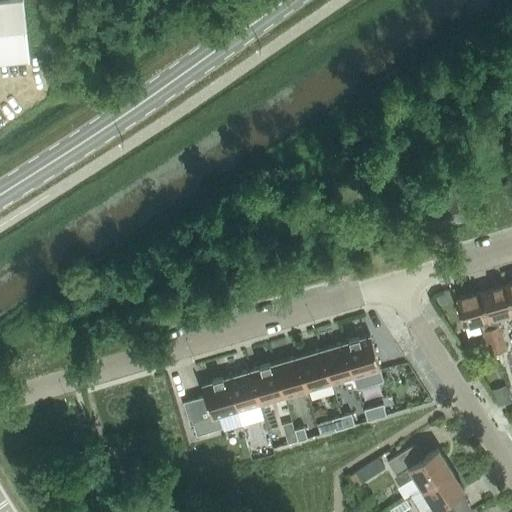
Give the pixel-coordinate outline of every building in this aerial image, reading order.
[(0,0),(0,62),(29,59),(22,0),(0,0)] [(510,204),(511,203),(511,179),(503,182),(510,204)] [(454,196),(455,196),(451,185),(420,194),(424,205),(428,204),(434,226),(461,219),(454,196)] [(496,316),(511,311),(504,284),(480,292),(491,329),(499,326),(496,316)] [(502,337),(499,326),(491,329),(480,292),(455,299),(463,326),(479,321),(482,332),(483,330),(486,342),(502,337)] [(370,334),(344,341),(354,376),(380,368),(370,334)] [(502,337),(486,342),(490,354),(506,350),(502,337)] [(344,341),(321,348),(332,382),(354,376),(344,341)] [(321,348),(297,355),(307,390),(332,382),(321,348)] [(297,355),(274,362),(284,396),(307,390),(297,355)] [(274,362),(249,369),(259,404),(284,396),(274,362)] [(249,369),(227,376),(237,410),(259,404),(249,369)] [(204,395),(182,401),(189,424),(192,423),(196,435),(222,427),(218,416),(237,410),(227,376),(201,383),(204,395)] [(382,403),(373,406),(376,417),(385,415),(382,403)] [(373,406),(363,409),(367,420),(376,417),(373,406)] [(350,412),(341,415),(345,427),(354,424),(350,412)] [(341,415),(332,418),(335,429),(345,427),(341,415)] [(303,426),(294,429),(297,441),(307,438),(303,426)] [(294,429),(285,432),(288,443),(297,441),(294,429)] [(411,445),(387,461),(409,495),(451,469),(437,448),(420,459),(411,445)] [(354,487),(370,478),(361,464),(346,473),(354,487)] [(419,511),(450,511),(453,511),(446,501),(464,490),(451,469),(409,495),(419,511)]
